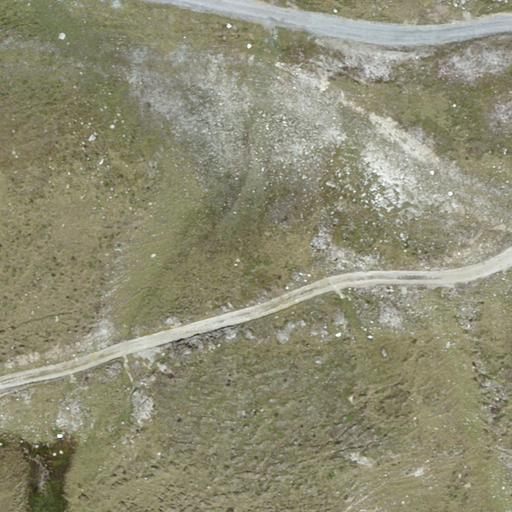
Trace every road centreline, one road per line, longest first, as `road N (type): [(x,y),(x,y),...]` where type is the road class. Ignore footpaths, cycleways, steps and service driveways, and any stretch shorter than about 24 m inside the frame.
road 1 (track): [(511,271),(452,305),(343,300),(243,337),(0,399)]
road 2 (track): [(199,0),(406,38),(511,25)]
